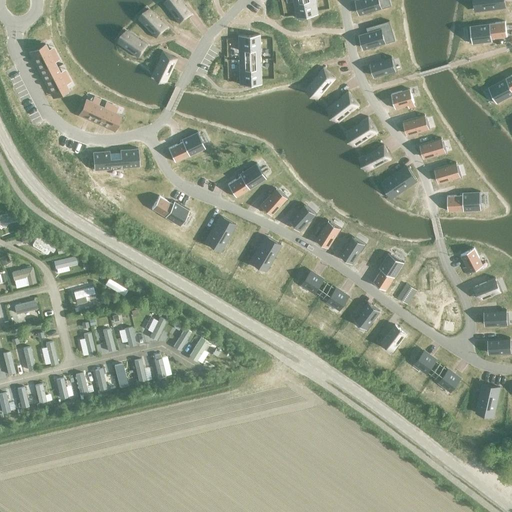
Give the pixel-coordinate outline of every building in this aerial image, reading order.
[(179,0),(172,0),(165,6),(179,24),(191,15),(179,0)] [(314,0),(312,0),(304,1),(306,17),(317,15),(314,0)] [(357,0),(355,1),(359,14),(380,8),(381,7),(378,0),(357,0)] [(503,0),(477,0),(479,11),(505,7),(503,0)] [(304,1),(293,3),(296,19),(306,17),(304,1)] [(151,11),(140,22),(155,38),(166,28),(151,11)] [(367,33),(359,36),(363,49),(384,43),(385,43),(382,34),(391,31),(388,23),(389,22),(389,21),(369,27),(369,28),(370,32),(367,33)] [(489,23),(471,25),(473,44),(491,42),(490,39),(506,37),(504,22),(489,24),(489,23)] [(128,32),(119,45),(138,58),(147,46),(128,32)] [(248,34),(237,35),(237,50),(248,50),(248,34)] [(259,34),(248,34),(248,50),(260,50),(259,34)] [(44,44),(31,51),(37,62),(50,55),(48,50),(44,44)] [(162,52),(152,72),(166,79),(176,58),(162,52)] [(50,55),(37,62),(42,74),(56,67),(53,61),(50,55)] [(391,57),(370,63),(374,77),(387,73),(388,72),(387,72),(386,68),(393,66),(392,60),(392,59),(391,57)] [(56,67),(42,74),(48,85),(62,78),(59,72),(56,67)] [(249,68),(238,69),(238,84),(250,84),(249,68)] [(260,68),(249,68),(250,84),(261,84),(260,68)] [(323,69),(309,86),(320,96),(335,78),(323,69)] [(505,78),(489,87),(497,103),(511,95),(511,92),(511,75),(505,79),(505,78)] [(62,78),(48,85),(54,97),(68,89),(65,84),(62,78)] [(409,89),(391,94),(395,109),(407,105),(408,109),(415,107),(409,89)] [(347,93),(330,107),(340,120),(358,106),(347,93)] [(85,99),(79,113),(91,118),(97,104),(91,102),(85,99)] [(97,104),(91,118),(102,124),(109,110),(103,107),(97,104)] [(109,110),(102,124),(114,129),(121,115),(115,112),(109,110)] [(424,115),(403,121),(407,135),(420,131),(421,131),(421,130),(420,126),(427,124),(425,118),(425,117),(424,115)] [(368,118),(348,131),(358,145),(377,133),(368,118)] [(182,142),(168,148),(174,162),(188,155),(188,156),(205,148),(197,131),(180,139),(182,142)] [(441,139),(420,145),(424,159),(437,155),(438,154),(437,154),(436,150),(443,148),(442,142),(442,141),(441,139)] [(384,146),(363,156),(370,170),(390,160),(384,146)] [(109,150),(92,152),(94,170),(110,169),(110,167),(121,166),(121,168),(139,166),(137,148),(119,149),(119,151),(109,152),(109,150)] [(242,175),(229,183),(237,196),(250,188),(265,179),(255,163),(240,172),(242,175)] [(456,163),(435,170),(438,183),(451,179),(453,179),(452,178),(451,174),(458,172),(456,166),(456,163)] [(406,166),(385,180),(395,195),(416,180),(406,166)] [(275,188),(260,205),(270,214),(279,204),(280,203),(279,203),(276,200),(281,195),(277,191),(277,190),(275,188)] [(462,196),(447,197),(447,212),(463,211),(463,212),(481,211),(480,193),(462,193),(462,196)] [(158,196),(151,209),(164,217),(179,226),(189,210),(173,201),(172,204),(158,196)] [(304,204),(289,221),(300,230),(308,220),(309,219),(308,219),(305,216),(310,211),(306,207),(306,206),(305,206),(304,204)] [(0,223),(14,221),(13,213),(0,215),(0,223)] [(220,216),(207,238),(222,246),(235,224),(220,216)] [(328,221),(316,240),(328,247),(335,235),(336,234),(335,234),(331,232),(335,226),(330,223),(330,222),(328,221)] [(57,246),(39,234),(35,241),(53,253),(57,246)] [(265,236),(252,258),(267,267),(280,245),(265,236)] [(352,237),(340,256),(352,263),(359,251),(360,250),(359,250),(355,248),(359,242),(354,238),(352,237)] [(473,249),(460,256),(466,267),(462,269),(465,275),(482,266),(473,249)] [(381,269),(373,282),(385,291),(394,278),(404,263),(388,253),(379,268),(381,269)] [(7,255),(0,257),(0,260),(3,266),(10,262),(7,255)] [(77,264),(75,255),(54,261),(56,269),(77,264)] [(35,282),(32,266),(11,271),(13,279),(26,276),(27,283),(35,282)] [(310,271),(302,283),(315,292),(323,280),(310,271)] [(128,290),(108,278),(105,285),(124,296),(128,290)] [(494,280),(473,288),(479,301),(491,296),(492,295),(490,291),(497,288),(495,283),(495,282),(494,280)] [(406,284),(397,298),(407,304),(416,290),(406,284)] [(94,294),(93,287),(74,292),(76,299),(94,294)] [(335,288),(327,300),(340,309),(348,297),(335,288)] [(37,309),(35,301),(14,306),(16,315),(37,309)] [(368,303),(355,321),(357,322),(362,326),(367,320),(370,322),(370,323),(371,322),(379,311),(368,303)] [(506,310),(484,312),(485,326),(498,325),(499,325),(499,324),(499,320),(506,319),(506,313),(506,310)] [(157,340),(167,321),(159,317),(149,337),(157,340)] [(395,325),(381,343),(383,344),(384,344),(389,348),(393,342),(396,344),(396,345),(397,345),(398,344),(406,333),(395,325)] [(136,346),(131,327),(124,329),(128,347),(136,346)] [(180,351),(191,332),(184,328),(173,347),(180,351)] [(115,350),(109,329),(102,331),(108,352),(115,350)] [(96,355),(90,333),(83,334),(88,357),(96,355)] [(197,362),(208,342),(200,338),(189,357),(197,362)] [(510,338),(488,340),(489,353),(502,353),(503,353),(503,352),(503,348),(510,347),(510,341),(510,338)] [(58,364),(53,342),(45,344),(50,366),(58,364)] [(36,369),(30,347),(23,349),(28,371),(36,369)] [(15,374),(9,352),(2,354),(7,376),(15,374)] [(423,352),(414,363),(427,372),(435,361),(423,352)] [(146,380),(141,359),(134,361),(138,382),(146,380)] [(166,376),(161,359),(154,360),(158,378),(166,376)] [(127,386),(122,364),(114,366),(119,388),(127,386)] [(107,389),(102,369),(94,371),(99,391),(107,389)] [(447,370),(438,381),(451,391),(459,379),(447,370)] [(88,394),(83,373),(75,375),(80,396),(88,394)] [(68,398),(63,379),(56,380),(60,400),(68,398)] [(46,402),(42,384),(34,386),(38,404),(46,402)] [(483,384),(478,409),(495,412),(500,387),(483,384)] [(29,407),(24,387),(17,389),(21,409),(29,407)] [(9,412),(5,393),(0,394),(0,406),(2,414),(9,412)]
